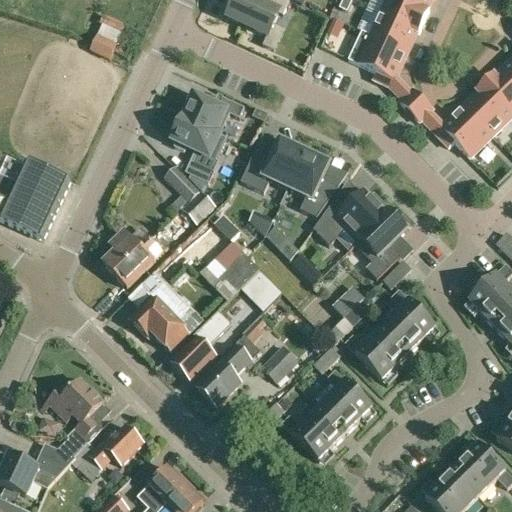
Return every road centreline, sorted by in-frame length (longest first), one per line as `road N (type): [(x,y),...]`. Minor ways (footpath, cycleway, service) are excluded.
road 1 (residential): [(483,236),(361,115),(169,30)]
road 2 (residential): [(350,511),(393,443),(478,384),(478,352),(431,288),(483,236)]
road 3 (tertiary): [(264,511),(51,293)]
road 4 (residential): [(51,293),(169,30)]
